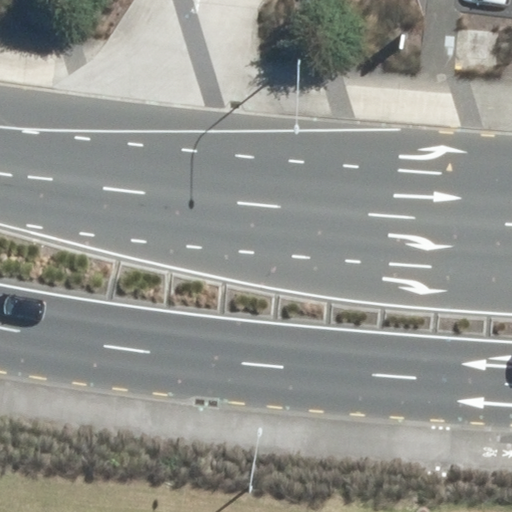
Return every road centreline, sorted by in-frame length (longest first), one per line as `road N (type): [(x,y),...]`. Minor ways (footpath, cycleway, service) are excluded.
road 1 (tertiary): [(511,370),(214,350),(0,315)]
road 2 (tertiary): [(0,162),(511,214)]
